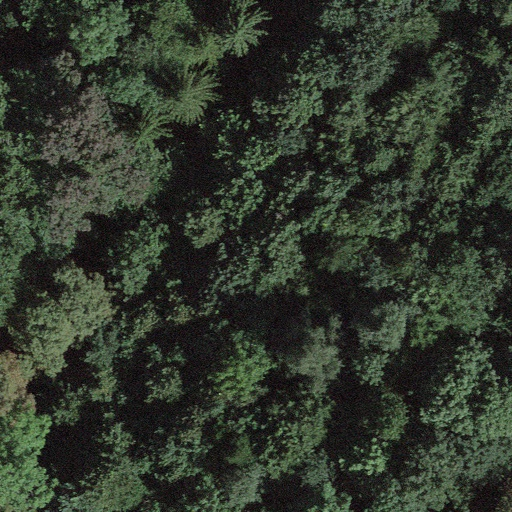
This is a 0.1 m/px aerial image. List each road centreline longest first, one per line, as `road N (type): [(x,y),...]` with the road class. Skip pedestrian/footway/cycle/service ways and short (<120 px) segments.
road 1 (track): [(298,0),(93,263)]
road 2 (track): [(0,1),(41,16),(72,44),(89,106),(93,263)]
road 3 (track): [(93,263),(0,387)]
